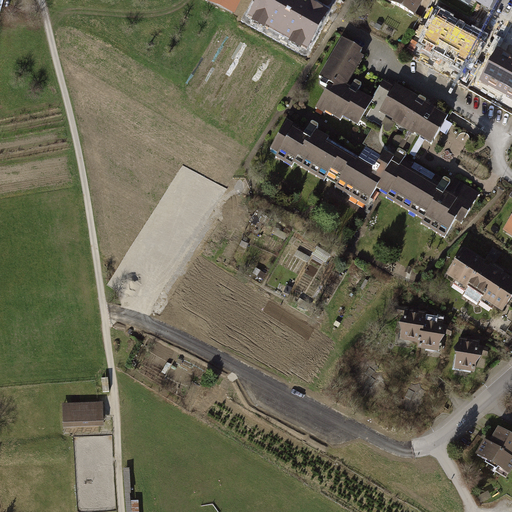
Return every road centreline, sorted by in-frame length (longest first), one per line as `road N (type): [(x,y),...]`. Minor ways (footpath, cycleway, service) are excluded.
road 1 (track): [(40,0),(88,214),(122,511)]
road 2 (unclassified): [(434,441),(389,444),(128,316),(103,313)]
road 3 (unknown): [(510,158),(507,127),(493,111),(378,51)]
